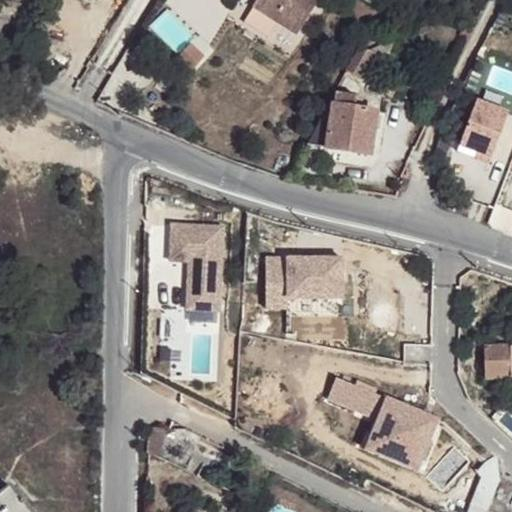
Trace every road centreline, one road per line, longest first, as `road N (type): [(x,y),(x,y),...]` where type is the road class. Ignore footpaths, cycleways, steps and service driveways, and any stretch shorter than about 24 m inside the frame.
road 1 (unclassified): [(511,255),(402,216),(284,194),(118,129)]
road 2 (unclassified): [(117,511),(118,129)]
road 3 (unclassified): [(0,75),(118,129)]
